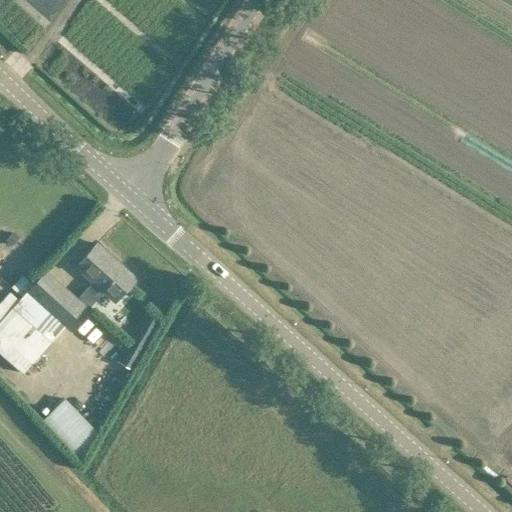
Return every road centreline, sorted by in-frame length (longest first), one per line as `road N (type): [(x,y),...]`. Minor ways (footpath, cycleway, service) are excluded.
road 1 (tertiary): [(485,511),(132,196)]
road 2 (tertiary): [(132,196),(258,0)]
road 3 (tertiary): [(132,196),(0,68)]
